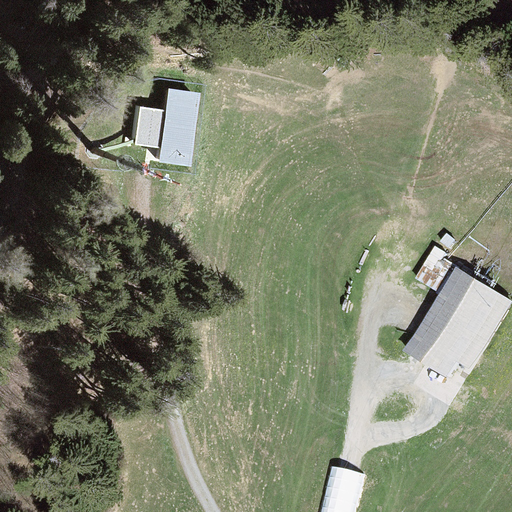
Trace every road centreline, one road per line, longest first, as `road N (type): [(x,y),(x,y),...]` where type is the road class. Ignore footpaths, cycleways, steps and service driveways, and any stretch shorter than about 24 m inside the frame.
road 1 (track): [(215,511),(172,397),(148,290),(139,165)]
road 2 (track): [(376,309),(381,265),(449,60)]
